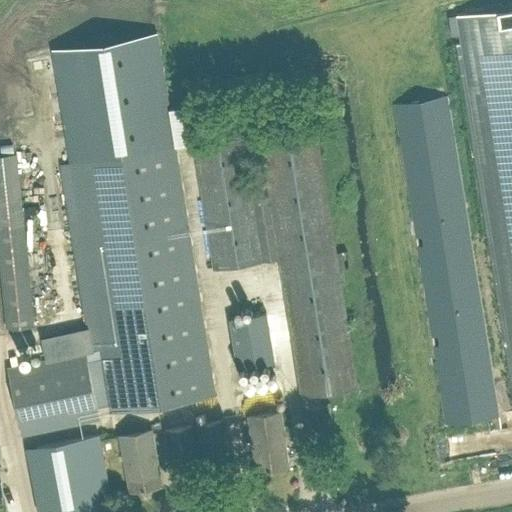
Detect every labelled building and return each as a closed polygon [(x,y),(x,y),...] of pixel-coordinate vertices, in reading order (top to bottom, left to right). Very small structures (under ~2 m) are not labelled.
[(511,357),(511,5),(457,14),(511,357)] [(102,356),(87,358),(85,349),(7,366),(22,434),(100,417),(98,406),(109,404),(110,410),(214,394),(174,143),(157,32),(52,49),(70,160),(102,356)] [(497,415),(446,96),(395,104),(446,423),(497,415)] [(252,197),(243,141),(195,149),(214,268),(279,258),(301,396),(357,387),(316,128),(260,136),(269,195),(252,197)] [(0,153),(0,259),(7,328),(34,325),(15,152),(0,153)] [(38,198),(37,170),(26,170),(27,198),(38,198)] [(228,316),(236,367),(275,361),(267,310),(228,316)] [(329,402),(302,406),(307,442),(335,438),(329,402)] [(287,467),(280,410),(249,414),(256,471),(287,467)] [(202,458),(229,454),(223,418),(196,422),(202,458)] [(171,464),(188,461),(198,459),(192,423),(165,427),(171,464)] [(160,484),(150,428),(121,434),(131,489),(160,484)] [(113,511),(99,433),(36,445),(49,511),(69,507),(69,511),(113,511)]
